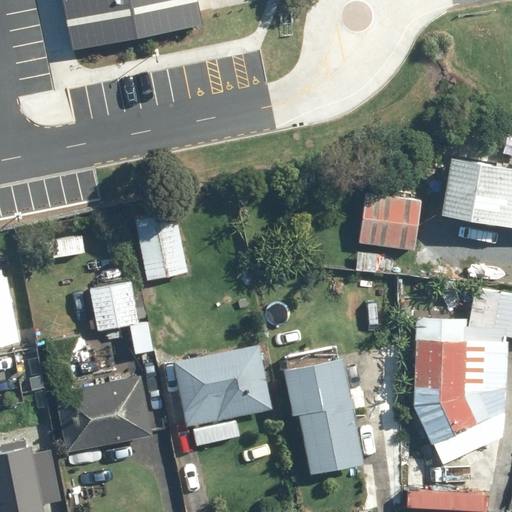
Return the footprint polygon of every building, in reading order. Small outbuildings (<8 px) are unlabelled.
[(66,0),(75,43),(202,18),(198,0),(66,0)] [(511,165),(453,155),(445,204),(511,215),(511,165)] [(366,192),(359,239),(414,246),(421,199),(366,192)] [(139,218),(149,277),(188,271),(178,212),(139,218)] [(0,264),(0,334),(17,331),(3,264),(0,264)] [(370,278),(351,273),(344,306),(362,311),(370,278)] [(436,278),(401,275),(400,292),(435,294),(436,278)] [(134,279),(93,286),(100,327),(142,319),(134,279)] [(511,294),(482,289),(475,327),(511,333),(511,294)] [(415,400),(436,438),(481,413),(467,387),(469,330),(418,328),(415,400)] [(262,342),(177,360),(189,418),(274,401),(262,342)] [(363,457),(344,352),(293,361),(312,466),(363,457)] [(57,390),(66,445),(158,430),(149,375),(57,390)] [(0,440),(0,511),(48,511),(46,494),(58,492),(51,445),(33,447),(31,436),(0,440)]
